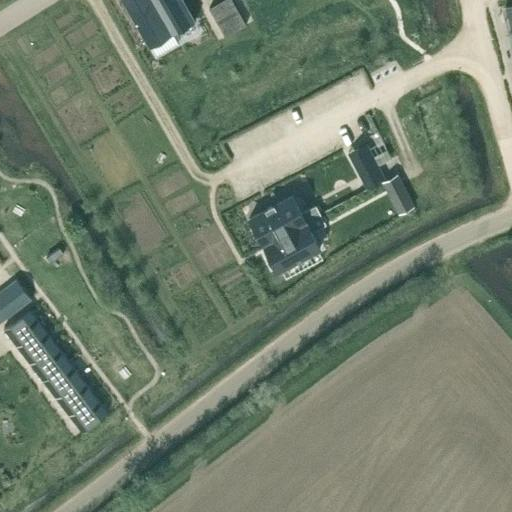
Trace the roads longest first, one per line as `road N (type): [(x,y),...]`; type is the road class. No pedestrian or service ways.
road 1 (unclassified): [(70,511),(341,305),(402,266),(511,216)]
road 2 (residential): [(233,171),(479,43)]
